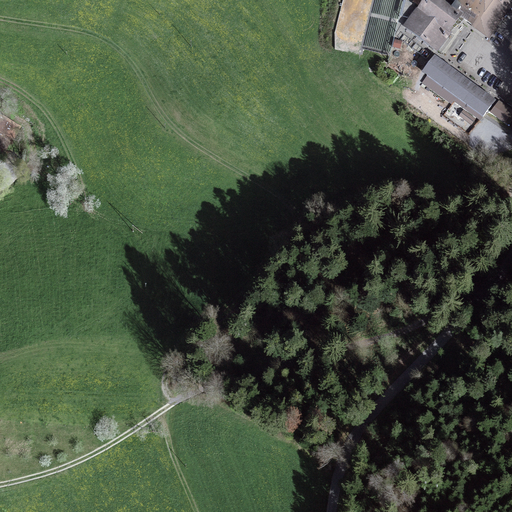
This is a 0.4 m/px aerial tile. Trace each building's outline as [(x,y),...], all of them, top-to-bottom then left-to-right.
[(388,53),(400,0),(345,0),(336,41),(388,53)] [(435,49),(459,16),(437,0),(425,0),(405,27),(435,49)] [(437,0),(459,16),(471,25),(470,26),(487,38),(508,9),(508,7),(497,0),(437,0)] [(507,63),(469,34),(450,59),(489,88),(507,63)] [(427,75),(457,97),(456,98),(479,115),(480,114),(484,117),(492,105),(436,63),(427,75)] [(0,145),(5,134),(15,138),(20,126),(0,116),(0,145)] [(190,369),(178,377),(183,386),(196,377),(190,369)]
